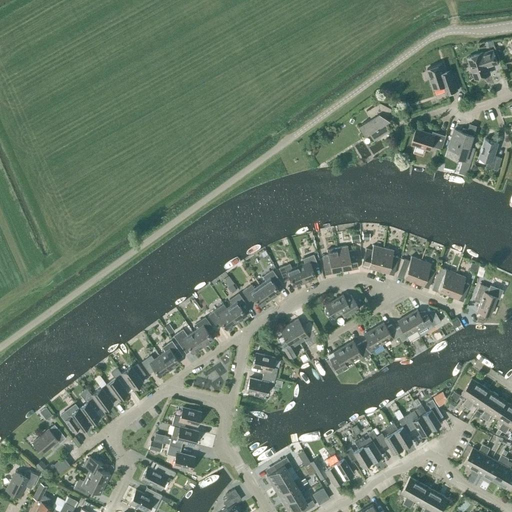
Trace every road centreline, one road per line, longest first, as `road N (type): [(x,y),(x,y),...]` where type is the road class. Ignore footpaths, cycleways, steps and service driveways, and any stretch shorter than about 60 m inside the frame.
road 1 (unclassified): [(0,346),(428,39),(511,26)]
road 2 (residential): [(247,330),(334,283),(363,279),(390,287)]
